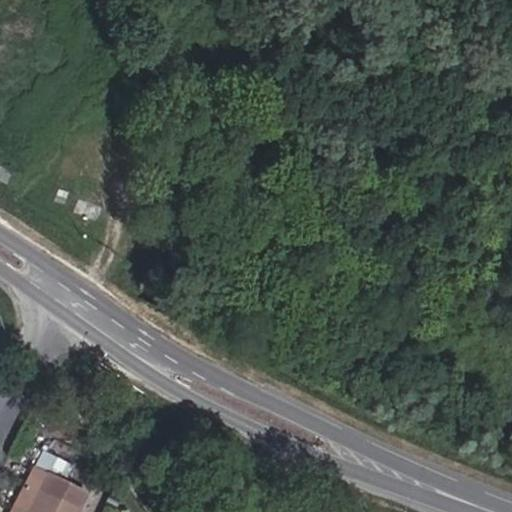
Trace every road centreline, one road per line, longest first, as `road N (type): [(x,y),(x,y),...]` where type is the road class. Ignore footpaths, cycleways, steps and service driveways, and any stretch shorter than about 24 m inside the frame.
road 1 (secondary): [(492,511),(262,417),(55,288)]
road 2 (residential): [(0,407),(55,288)]
